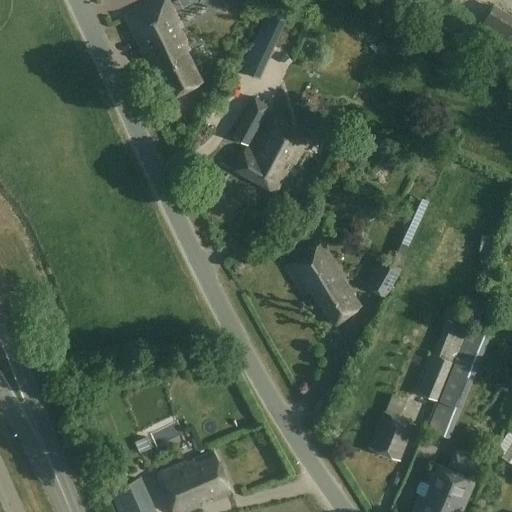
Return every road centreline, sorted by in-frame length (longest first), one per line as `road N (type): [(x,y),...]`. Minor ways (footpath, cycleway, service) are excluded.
road 1 (residential): [(345,511),(281,417),(206,277),(76,0)]
road 2 (secondary): [(60,490),(0,327)]
